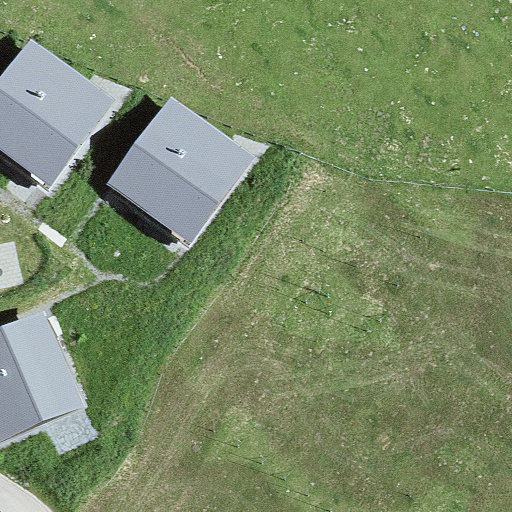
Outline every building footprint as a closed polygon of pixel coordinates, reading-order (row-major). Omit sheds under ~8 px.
[(101,103),(33,54),(0,100),(0,142),(3,145),(0,149),(0,159),(39,188),(101,103)] [(241,162),(175,112),(119,186),(142,203),(136,212),(178,245),(241,162)] [(264,293),(383,349),(439,235),(322,177),(281,258),(264,293)] [(38,327),(0,343),(0,433),(82,397),(62,350),(50,355),(38,327)] [(340,511),(209,425),(149,511),(451,511),(412,486),(394,511),(340,511)]
